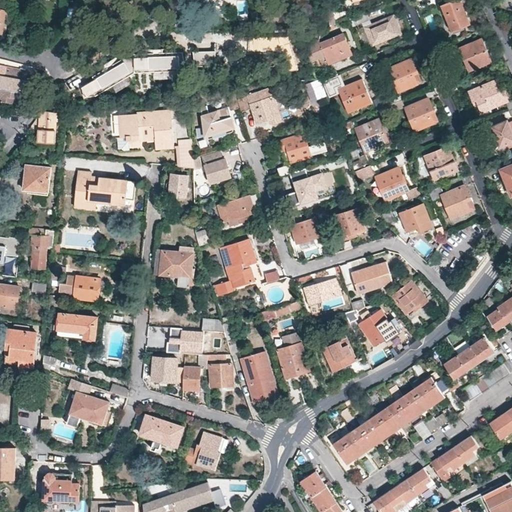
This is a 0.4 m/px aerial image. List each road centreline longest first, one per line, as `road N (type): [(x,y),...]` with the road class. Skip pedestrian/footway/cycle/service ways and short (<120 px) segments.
road 1 (residential): [(251,147),(290,263),(305,269),(394,243),(464,308)]
road 2 (residential): [(296,438),(310,437),(346,486),(358,490),(511,383)]
road 3 (residential): [(156,170),(133,390)]
road 4 (residential): [(30,401),(37,454),(99,458),(120,438),(133,390)]
road 5 (residential): [(312,414),(398,368),(464,308)]
road 6 (residential): [(133,390),(278,435)]
road 7 (residential): [(457,126),(500,228),(511,238)]
